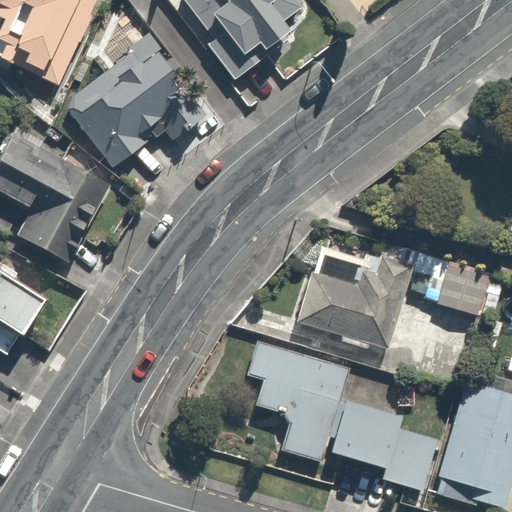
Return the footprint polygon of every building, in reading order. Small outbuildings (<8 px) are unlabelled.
[(0,0),(0,60),(51,87),(96,0),(0,0)] [(162,0),(166,5),(172,0),(177,0),(193,20),(198,17),(209,32),(197,42),(223,77),(264,46),(260,41),(256,36),(229,0),(162,0)] [(274,18),(293,4),(289,0),(229,0),(256,36),(260,41),(280,26),(274,18)] [(60,92),(102,162),(157,129),(161,136),(195,115),(174,80),(164,86),(139,44),(60,92)] [(99,182),(0,127),(0,239),(52,268),(99,182)] [(511,207),(509,207),(497,247),(511,251),(511,207)] [(369,266),(342,281),(302,267),(286,316),(380,348),(408,265),(374,253),(369,266)] [(442,261),(430,302),(470,314),(472,307),(491,313),(498,289),(482,284),(485,274),(442,261)] [(0,274),(0,351),(3,354),(37,296),(0,274)] [(413,489),(431,436),(331,404),(342,369),(244,337),(232,373),(250,379),(242,402),(283,415),(273,448),(311,460),(316,445),(376,464),(372,476),(413,489)] [(435,476),(430,495),(466,505),(469,497),(498,505),(511,456),(511,398),(454,382),(428,474),(435,476)]
